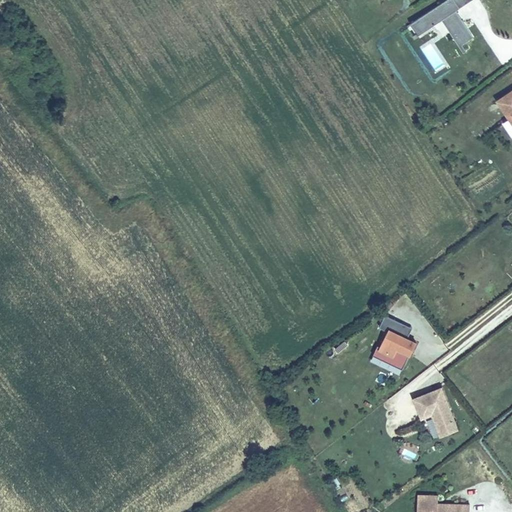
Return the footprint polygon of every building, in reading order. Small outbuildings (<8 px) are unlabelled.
[(445,0),(411,23),(418,35),(442,19),(464,52),(468,50),(464,43),(474,37),(456,10),(471,0),(445,0)] [(511,115),(511,88),(500,96),(511,115)] [(384,327),(372,352),(403,367),(415,341),(384,327)] [(457,429),(440,386),(413,397),(422,420),(433,416),(440,435),(457,429)] [(415,459),(418,454),(405,448),(402,454),(415,459)] [(415,511),(468,511),(469,503),(437,501),(437,495),(417,494),(415,511)]
